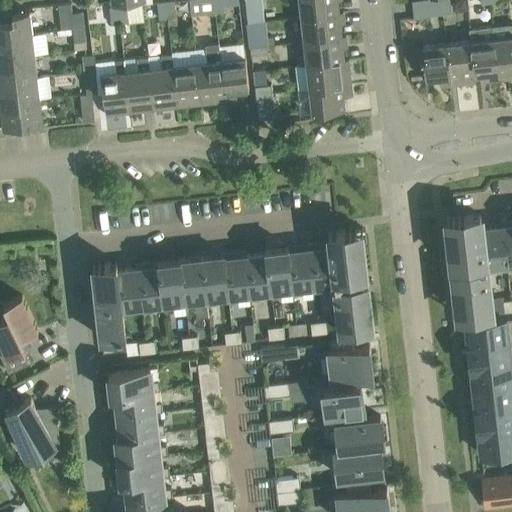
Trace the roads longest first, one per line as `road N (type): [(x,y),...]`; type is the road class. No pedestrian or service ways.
road 1 (residential): [(437,511),(394,143)]
road 2 (residential): [(57,158),(174,146),(236,158),(394,143)]
road 3 (residential): [(67,252),(336,225)]
road 4 (residential): [(97,511),(67,252)]
road 5 (tertiary): [(377,0),(394,143)]
